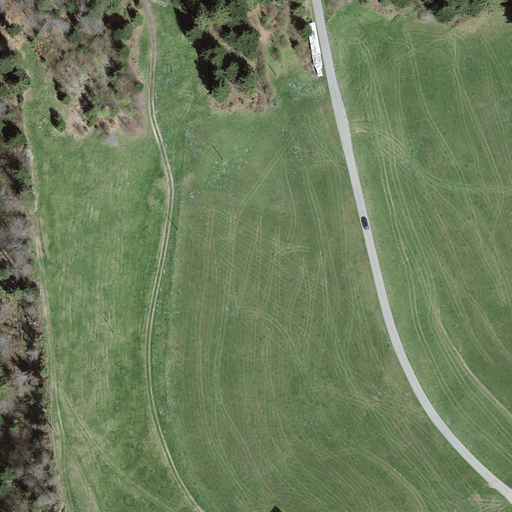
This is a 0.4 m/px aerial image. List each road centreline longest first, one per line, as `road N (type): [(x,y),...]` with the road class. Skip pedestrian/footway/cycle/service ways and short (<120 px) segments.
road 1 (unclassified): [(316,0),(399,350),(435,418),(511,494)]
road 2 (track): [(145,0),(154,29),(153,114),(171,191),(149,378),(168,460),(198,511)]
road 3 (track): [(56,376),(103,454),(169,511)]
